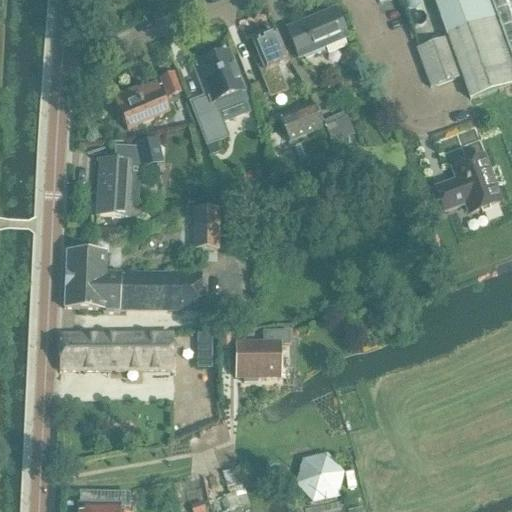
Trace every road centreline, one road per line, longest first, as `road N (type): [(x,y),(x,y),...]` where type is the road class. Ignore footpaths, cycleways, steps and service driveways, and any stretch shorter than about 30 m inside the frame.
road 1 (residential): [(38,511),(61,55)]
road 2 (residential): [(346,0),(391,119),(511,75)]
road 3 (residential): [(61,55),(235,0)]
